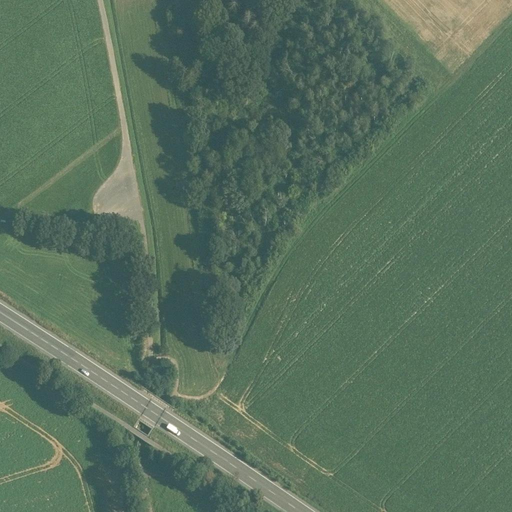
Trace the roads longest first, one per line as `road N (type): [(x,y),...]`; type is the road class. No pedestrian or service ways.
road 1 (track): [(150,511),(138,455),(143,438),(178,402),(181,378),(174,368),(154,368),(150,271),(103,0)]
road 2 (track): [(511,36),(303,253),(222,395),(211,406),(178,402)]
road 3 (track): [(161,0),(229,384)]
road 4 (primary): [(0,315),(289,511)]
